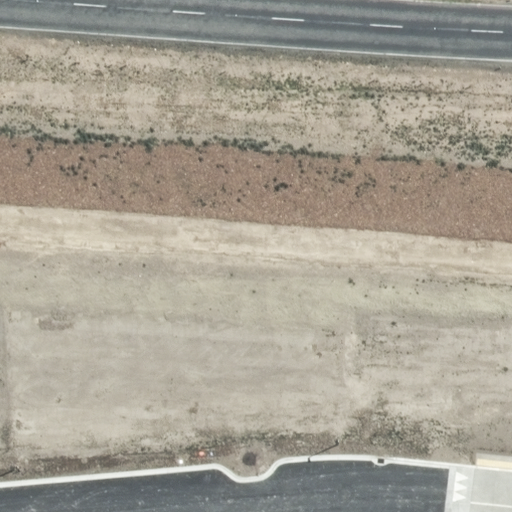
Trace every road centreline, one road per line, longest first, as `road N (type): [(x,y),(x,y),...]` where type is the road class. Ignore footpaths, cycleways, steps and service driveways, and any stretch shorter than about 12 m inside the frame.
road 1 (tertiary): [(511,30),(19,0)]
road 2 (residential): [(511,505),(271,500),(90,511)]
